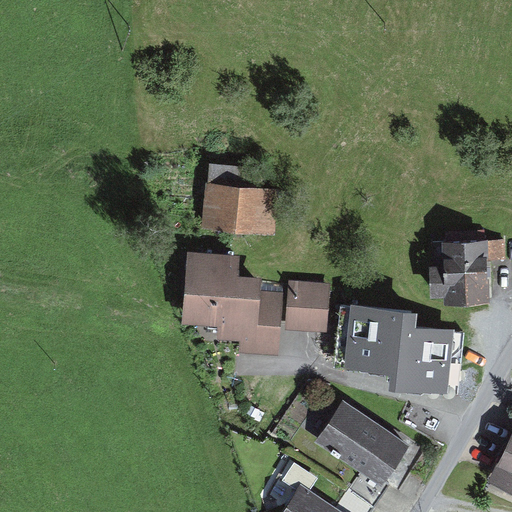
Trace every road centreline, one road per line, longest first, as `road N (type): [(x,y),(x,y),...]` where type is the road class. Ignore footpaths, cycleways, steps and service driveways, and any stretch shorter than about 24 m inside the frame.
road 1 (unknown): [(493,385),(440,403),(268,376)]
road 2 (residential): [(419,511),(511,349)]
